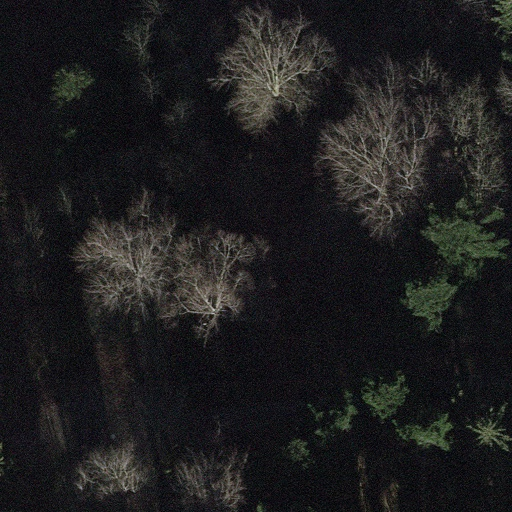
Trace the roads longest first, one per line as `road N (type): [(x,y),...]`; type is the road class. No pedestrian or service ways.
road 1 (track): [(31,452),(212,307),(364,205),(404,155),(401,98),(375,69),(224,0)]
road 2 (track): [(0,455),(511,390)]
